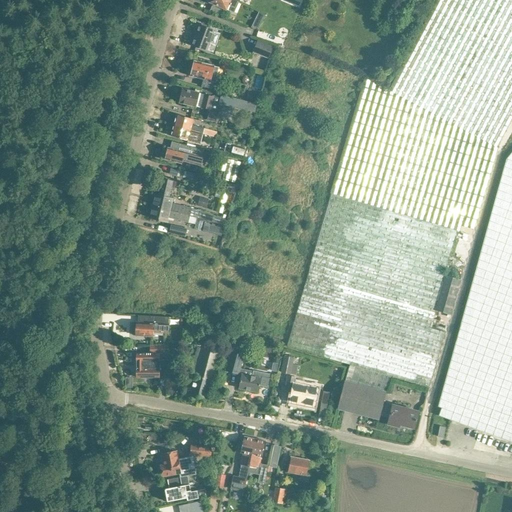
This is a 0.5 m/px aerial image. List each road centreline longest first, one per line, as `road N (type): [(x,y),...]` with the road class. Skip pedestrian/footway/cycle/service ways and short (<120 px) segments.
road 1 (unclassified): [(511,475),(109,395)]
road 2 (unclassified): [(109,395),(97,339),(99,288),(174,0)]
road 3 (track): [(161,42),(0,53)]
